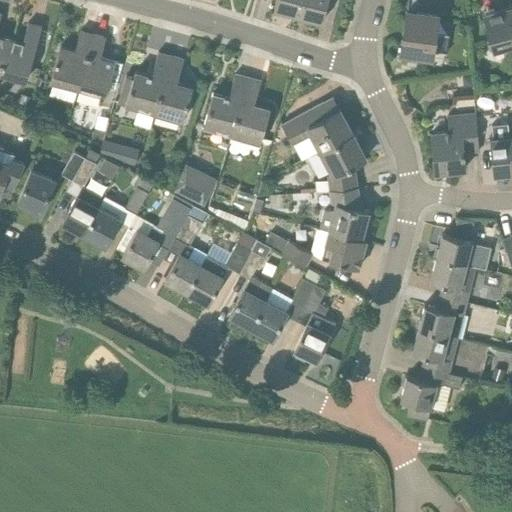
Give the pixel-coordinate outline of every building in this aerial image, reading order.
[(298,16),(301,0),(276,0),(273,10),(275,10),(298,16)] [(301,0),(298,16),(320,22),(320,23),(322,23),(327,0),(301,0)] [(493,54),(511,49),(511,30),(506,10),(483,16),(493,54)] [(407,12),(400,55),(416,58),(418,47),(434,49),(433,52),(446,54),(449,35),(436,33),(438,16),(407,12)] [(0,70),(9,38),(0,35),(0,18),(1,15),(0,14),(0,70)] [(0,70),(0,74),(26,81),(41,27),(28,23),(22,42),(9,38),(0,70)] [(77,90),(92,34),(80,31),(75,50),(60,46),(49,83),(77,90)] [(92,34),(77,90),(105,97),(107,88),(115,90),(122,64),(100,58),(106,38),(92,34)] [(155,112),(171,56),(158,53),(152,76),(135,71),(134,78),(126,76),(119,103),(155,112)] [(155,112),(183,120),(192,87),(177,83),(183,60),(171,56),(155,112)] [(230,134),(246,77),(235,74),(229,97),(213,93),(204,127),(230,134)] [(474,86),(473,75),(462,76),(463,87),(474,86)] [(230,134),(260,143),(269,109),(254,104),(260,81),(246,77),(230,134)] [(18,104),(29,107),(32,97),(21,94),(18,104)] [(353,134),(340,109),(329,115),(322,102),(282,123),(291,142),(309,134),(317,152),(327,148),(327,147),(353,134)] [(463,153),(479,151),(476,115),(455,117),(456,131),(432,133),(435,172),(465,170),(463,153)] [(56,130),(64,133),(67,123),(59,120),(56,130)] [(511,126),(511,127),(511,130),(511,136),(508,137),(508,124),(491,125),(492,139),(490,138),(490,140),(493,175),(495,175),(495,174),(511,172),(511,126)] [(92,139),(102,141),(103,138),(105,131),(95,128),(92,139)] [(330,191),(357,190),(353,165),(365,159),(353,134),(327,147),(327,148),(317,152),(331,177),(329,177),(329,180),(315,181),(316,192),(330,191)] [(100,152),(115,158),(118,143),(103,138),(102,141),(100,152)] [(0,191),(5,180),(15,184),(24,162),(13,158),(14,155),(0,148),(0,191)] [(85,158),(74,151),(61,173),(73,178),(66,191),(68,192),(85,158)] [(62,222),(84,234),(103,200),(102,199),(102,198),(83,188),(96,164),(85,158),(68,192),(76,196),(62,222)] [(172,192),(204,207),(217,179),(185,164),(172,192)] [(30,172),(17,202),(41,212),(54,182),(30,172)] [(137,187),(124,209),(135,215),(147,192),(137,187)] [(329,231),(362,240),(369,212),(360,210),(357,190),(330,191),(331,201),(337,205),(335,209),(323,211),(318,229),(329,231)] [(122,255),(144,268),(158,243),(168,248),(175,236),(187,215),(191,208),(172,198),(149,238),(135,230),(122,255)] [(120,220),(119,220),(123,212),(103,200),(84,234),(105,246),(120,220)] [(248,222),(216,209),(213,215),(244,231),(248,222)] [(187,215),(175,236),(185,242),(189,245),(195,235),(202,223),(187,215)] [(456,230),(472,233),(475,220),(459,217),(456,230)] [(313,254),(322,259),(358,268),(366,241),(362,240),(329,231),(318,229),(318,230),(317,230),(311,253),(313,254)] [(239,273),(257,242),(256,241),(257,238),(242,230),(225,263),(207,254),(201,265),(186,291),(208,304),(228,267),(239,273)] [(271,232),(264,244),(281,253),(288,241),(271,232)] [(491,248),(471,243),(472,241),(442,233),(436,257),(465,266),(466,264),(476,267),(485,269),(491,248)] [(265,259),(271,248),(257,240),(257,242),(239,273),(249,279),(229,315),(251,327),(273,289),(252,277),(263,257),(265,259)] [(281,253),(306,266),(313,254),(311,253),(288,240),(288,241),(281,253)] [(180,253),(165,280),(186,291),(201,265),(180,253)] [(476,267),(466,264),(465,266),(436,257),(430,281),(443,284),(439,297),(467,304),(471,288),(476,267)] [(316,285),(321,275),(308,268),(302,278),(292,299),(273,289),(251,327),(273,339),(285,316),(296,321),(316,285)] [(325,290),(316,285),(296,321),(305,326),(294,350),(316,361),(335,323),(323,317),(328,308),(319,303),(325,290)] [(449,338),(458,341),(458,338),(462,339),(467,316),(464,315),(467,304),(439,297),(437,308),(424,304),(418,331),(449,338)] [(418,331),(412,352),(425,355),(422,367),(449,375),(449,374),(453,361),(443,358),(449,338),(418,331)] [(462,377),(449,374),(449,375),(422,367),(419,379),(406,376),(400,400),(410,402),(407,414),(427,419),(436,384),(446,387),(446,386),(459,389),(462,377)] [(490,380),(501,383),(504,374),(493,370),(490,380)]
